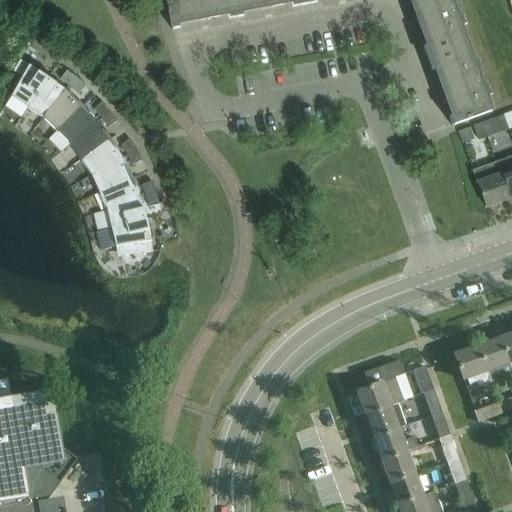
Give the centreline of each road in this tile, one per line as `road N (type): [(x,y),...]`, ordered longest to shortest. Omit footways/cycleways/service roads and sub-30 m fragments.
road 1 (residential): [(409,66),(387,7),(190,47),(210,108),(366,85)]
road 2 (tertiary): [(225,511),(228,469),(245,422),(299,348),(434,283)]
road 3 (residential): [(434,283),(366,85)]
